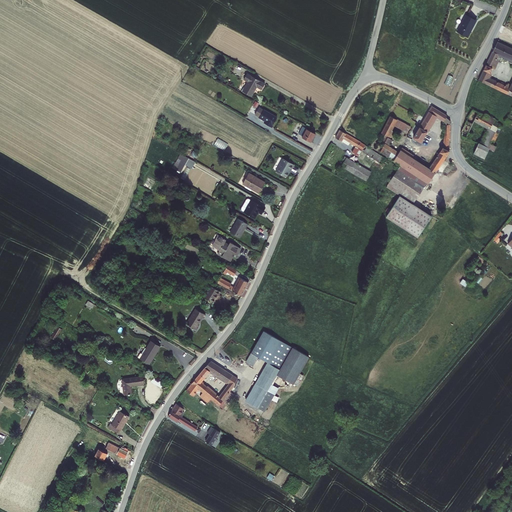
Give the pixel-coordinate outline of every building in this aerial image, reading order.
[(484,16),(473,12),(466,29),(477,34),(484,16)] [(511,50),(497,43),(480,79),(511,94),(511,50)] [(274,85),(256,75),(252,82),(256,84),(251,93),(260,99),(266,89),(271,92),(274,85)] [(268,109),(251,99),(248,105),(251,107),(251,108),(256,112),(255,113),(263,118),(268,109)] [(447,111),(434,104),(416,135),(424,140),(440,114),(448,119),(448,123),(446,123),(445,145),(432,166),(415,156),(418,152),(405,144),(400,152),(391,147),(395,139),(390,136),(382,149),(404,163),(430,180),(431,181),(452,148),(453,119),(452,116),(451,114),(449,112),(447,111)] [(485,114),(474,108),(463,130),(469,134),(476,119),(494,128),(486,144),(482,142),(477,152),(486,156),(488,152),(489,153),(502,126),(496,123),(499,117),(487,111),(485,114)] [(399,117),(392,113),(384,130),(391,133),(394,134),(397,129),(394,127),(399,117)] [(412,121),(410,119),(406,127),(415,132),(421,121),(416,119),(415,121),(412,121)] [(317,130),(307,124),(304,130),(306,132),(305,134),(313,138),(317,130)] [(364,141),(342,129),(337,137),(349,144),(351,140),(358,144),(357,146),(361,148),(364,141)] [(368,143),(364,141),(361,148),(357,146),(355,152),(361,155),(368,143)] [(191,157),(182,152),(180,156),(184,159),(178,168),(183,171),(191,157)] [(286,156),(278,169),(289,175),(293,168),(295,169),(298,163),(286,156)] [(349,157),(344,165),(369,178),(373,170),(349,157)] [(417,201),(430,180),(404,163),(391,185),(404,193),(390,214),(422,235),(435,214),(417,201)] [(252,173),(246,183),(263,192),(269,182),(252,173)] [(250,196),(244,208),(258,217),(263,208),(268,210),(270,207),(250,196)] [(250,223),(240,217),(233,231),(242,236),(250,223)] [(228,238),(221,234),(218,239),(220,241),(217,246),(222,249),(220,253),(233,260),(236,255),(233,254),(234,252),(239,254),(243,247),(232,241),(231,244),(226,241),(228,238)] [(141,245),(139,249),(153,257),(155,254),(141,245)] [(231,262),(226,271),(228,273),(230,270),(237,275),(241,268),(231,262)] [(185,269),(180,279),(186,283),(192,273),(185,269)] [(223,276),(220,280),(244,294),(252,280),(243,275),(236,286),(230,283),(231,281),(223,276)] [(214,283),(207,295),(216,300),(220,292),(222,294),(224,289),(214,283)] [(85,305),(91,309),(94,305),(88,300),(85,305)] [(199,308),(189,323),(199,329),(202,324),(201,324),(205,317),(206,317),(208,313),(199,308)] [(56,340),(62,329),(59,328),(53,339),(56,340)] [(295,351),(266,332),(253,354),(260,358),(268,363),(279,371),(282,372),(295,351)] [(143,349),(139,354),(153,362),(164,345),(154,339),(146,351),(143,349)] [(310,360),(295,351),(282,372),(279,379),(293,387),(310,360)] [(255,367),(260,358),(253,354),(248,362),(255,367)] [(240,377),(214,360),(209,368),(229,381),(219,393),(200,378),(189,391),(196,396),(202,388),(205,391),(202,396),(209,402),(213,397),(221,403),(223,404),(231,394),(234,396),(236,393),(233,391),(238,385),(236,384),(240,377)] [(276,377),(279,371),(268,363),(246,403),(258,408),(267,392),(276,377)] [(211,372),(207,370),(201,376),(205,380),(211,372)] [(124,378),(127,394),(135,392),(134,385),(147,382),(145,374),(124,378)] [(152,378),(151,383),(161,387),(163,383),(152,378)] [(267,392),(258,408),(265,413),(274,397),(267,392)] [(237,394),(236,393),(234,396),(231,394),(223,404),(228,408),(237,394)] [(187,412),(184,410),(185,408),(179,404),(175,410),(182,414),(183,413),(185,414),(187,412)] [(200,430),(201,427),(182,414),(175,410),(170,417),(180,423),(182,420),(197,430),(198,429),(200,430)] [(115,422),(112,427),(123,433),(132,417),(123,411),(116,423),(115,422)] [(89,430),(78,424),(72,436),(83,442),(89,430)] [(211,435),(208,441),(214,444),(221,432),(216,429),(215,430),(211,428),(208,433),(211,435)] [(110,442),(108,441),(107,444),(129,456),(125,464),(130,467),(136,453),(118,443),(119,442),(112,438),(110,442)] [(91,446),(91,448),(96,451),(98,446),(92,443),(90,445),(91,446)] [(102,445),(97,453),(107,459),(111,451),(102,445)] [(302,482),(295,493),(302,497),(309,486),(302,482)]
